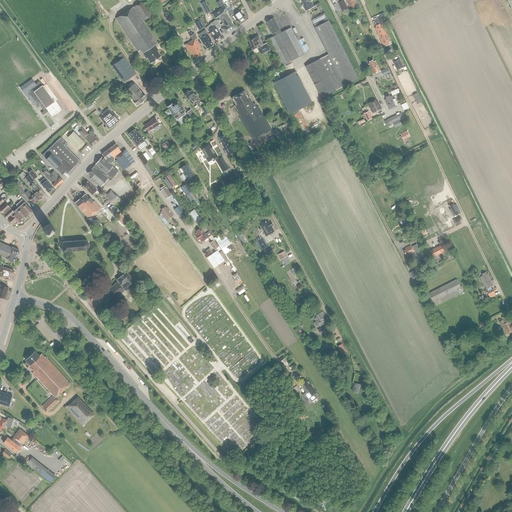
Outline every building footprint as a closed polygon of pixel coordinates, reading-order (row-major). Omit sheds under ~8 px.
[(313,6),(310,1),(311,1),(310,0),(300,0),(303,5),(302,5),(305,11),(313,6)] [(342,0),(340,1),(337,3),(341,11),(347,8),(343,0),(342,0)] [(346,0),(350,9),(351,8),(352,10),(356,9),(355,7),(356,6),(353,0),(346,0)] [(160,57),(156,52),(158,51),(155,47),(158,45),(142,21),(151,15),(142,1),(115,19),(137,52),(140,50),(145,59),(146,58),(150,63),(160,57)] [(222,28),(226,34),(234,27),(231,22),(232,22),(226,14),(224,12),(227,10),(223,5),(220,7),(221,8),(213,15),(217,21),(219,19),(223,23),(221,25),(223,28),(222,28)] [(246,18),(243,14),(243,13),(241,10),(232,17),(235,20),(236,19),(238,23),(246,18)] [(321,97),(358,79),(324,13),(311,20),(315,27),(314,27),(328,54),(305,66),(321,97)] [(272,34),(273,33),(275,36),(268,39),(279,62),(281,66),(304,54),(290,28),(281,32),(276,23),(273,18),(266,22),(269,27),(268,27),(272,34)] [(204,27),(200,21),(200,20),(195,23),(198,30),(199,30),(204,27)] [(375,28),(379,36),(386,33),(382,25),(380,26),(380,24),(375,26),(376,28),(375,28)] [(222,38),(219,33),(220,32),(214,26),(208,30),(213,37),(212,38),(216,43),(222,38)] [(213,45),(211,42),(212,41),(207,33),(199,38),(204,46),(205,45),(207,49),(210,47),(213,45)] [(390,42),(386,33),(379,36),(383,45),(384,44),(385,46),(389,44),(388,42),(390,42)] [(190,36),(192,40),(185,45),(187,49),(188,49),(191,54),(192,54),(195,59),(202,55),(199,49),(200,49),(199,46),(200,46),(196,38),(194,34),(190,36)] [(257,47),(260,54),(269,49),(266,43),(263,45),(258,36),(253,39),(251,39),(250,40),(249,41),(251,46),(250,46),(252,50),(257,47)] [(125,57),(112,66),(124,82),(136,73),(125,57)] [(403,66),(399,59),(393,62),(397,70),(403,67),(403,66)] [(380,73),(379,72),(380,71),(375,61),(373,62),(373,60),(369,62),(369,64),(368,64),(369,66),(368,67),(369,70),(370,70),(373,75),(374,74),(375,75),(376,76),(379,74),(380,73)] [(381,71),(383,76),(385,75),(387,74),(389,78),(391,76),(387,68),(381,71)] [(273,83),(289,114),(312,103),(298,76),(297,77),(295,73),(296,72),(296,71),(273,83)] [(43,86),(42,85),(39,81),(35,84),(32,79),(20,87),(27,97),(34,106),(40,101),(46,108),(52,117),(62,110),(56,101),(57,100),(46,84),(43,86)] [(145,98),(141,92),(140,93),(137,89),(137,88),(133,83),(124,91),(131,98),(132,100),(133,102),(136,105),(145,98)] [(189,100),(193,105),(200,100),(196,94),(195,95),(192,90),(189,92),(188,91),(184,94),(188,100),(189,100)] [(271,130),(257,106),(256,107),(254,104),(253,104),(248,97),(246,98),(243,92),(233,98),(236,103),(234,105),(237,111),(236,112),(252,140),(271,130)] [(417,92),(413,94),(417,104),(422,102),(417,92)] [(385,98),(384,99),(388,108),(393,106),(394,108),(397,107),(395,105),(397,104),(395,98),(393,99),(391,96),(389,97),(389,95),(385,97),(385,98)] [(381,109),(377,100),(375,101),(375,99),(370,102),(371,103),(368,104),(370,109),(372,108),(374,112),(381,109)] [(41,102),(36,105),(37,108),(40,106),(44,111),(41,113),(43,115),(48,112),(41,102)] [(174,116),(177,120),(186,114),(183,110),(182,110),(177,102),(173,105),(172,104),(167,107),(173,115),(174,115),(174,116)] [(404,110),(410,107),(407,102),(402,104),(404,110)] [(101,114),(103,115),(100,118),(103,122),(103,123),(105,126),(104,127),(106,130),(108,129),(111,126),(112,127),(114,127),(115,126),(116,123),(115,123),(119,120),(119,119),(120,119),(120,117),(118,118),(114,114),(113,114),(108,108),(101,114)] [(192,117),(195,115),(191,109),(187,112),(191,118),(192,117)] [(369,111),(363,113),(367,121),(372,118),(369,111)] [(404,117),(402,112),(387,119),(387,120),(385,121),(386,122),(382,124),(383,126),(381,126),(381,127),(393,122),(395,127),(401,124),(398,119),(404,117)] [(159,125),(155,118),(152,120),(144,125),(148,131),(159,125)] [(160,125),(149,131),(151,134),(161,127),(160,125)] [(80,134),(81,135),(85,139),(93,147),(99,141),(90,132),(87,135),(82,129),(78,132),(75,128),(74,130),(79,135),(80,134)] [(138,132),(137,132),(134,129),(129,134),(133,140),(132,141),(140,150),(147,144),(138,132)] [(84,142),(74,131),(68,138),(78,148),(84,142)] [(410,137),(407,131),(400,134),(403,141),(410,137)] [(225,134),(219,137),(222,142),(221,142),(226,151),(232,148),(233,149),(236,148),(232,140),(230,141),(229,139),(228,138),(227,138),(225,134)] [(42,155),(44,157),(46,159),(47,160),(56,169),(62,175),(65,172),(67,174),(80,161),(79,160),(76,157),(65,146),(67,145),(65,143),(60,138),(42,155)] [(164,149),(170,145),(167,141),(161,144),(163,149),(164,149)] [(114,158),(116,157),(117,159),(115,161),(122,170),(134,161),(125,149),(121,152),(116,144),(107,150),(113,159),(114,158)] [(210,144),(201,149),(208,161),(217,156),(210,144)] [(106,159),(108,162),(110,164),(114,161),(114,159),(114,158),(113,159),(107,150),(102,154),(103,156),(102,157),(96,164),(106,173),(106,174),(109,170),(115,175),(118,171),(114,168),(105,160),(106,159)] [(142,154),(138,157),(143,164),(147,161),(142,154)] [(238,161),(244,172),(249,170),(242,158),(238,161)] [(100,187),(108,178),(110,180),(115,175),(109,170),(106,174),(106,173),(105,174),(102,172),(99,170),(100,168),(95,164),(87,174),(92,177),(91,179),(96,183),(95,183),(100,187)] [(147,164),(144,166),(150,175),(153,173),(147,164)] [(182,173),(183,174),(182,174),(182,175),(183,178),(184,178),(185,178),(187,180),(193,176),(190,172),(191,171),(188,165),(186,167),(185,164),(180,167),(183,172),(182,173)] [(26,171),(33,180),(37,177),(29,168),(26,171)] [(50,174),(48,171),(46,170),(43,173),(44,174),(44,175),(46,178),(52,184),(56,188),(59,185),(57,182),(50,174)] [(50,174),(57,182),(59,185),(63,181),(59,177),(54,171),(50,174)] [(174,186),(175,188),(178,186),(177,185),(176,185),(169,174),(164,177),(165,179),(164,180),(170,189),(174,186)] [(29,184),(33,180),(28,175),(25,178),(29,184)] [(53,188),(44,178),(39,182),(41,184),(41,185),(48,192),(53,188)] [(19,186),(21,185),(18,181),(13,184),(22,195),(25,193),(19,186)] [(97,190),(93,186),(87,181),(83,186),(93,195),(97,190)] [(36,192),(34,194),(39,200),(40,200),(41,199),(42,198),(41,197),(43,195),(41,193),(42,192),(39,189),(39,190),(35,185),(33,183),(30,186),(36,192)] [(197,197),(187,183),(180,187),(190,201),(197,197)] [(160,191),(166,199),(171,195),(166,187),(165,188),(163,186),(160,189),(162,190),(160,191)] [(39,200),(34,194),(32,196),(27,191),(24,193),(29,198),(28,199),(31,202),(32,201),(34,204),(35,202),(36,203),(37,203),(39,202),(39,201),(39,200)] [(118,202),(123,206),(125,203),(111,191),(107,195),(104,192),(102,195),(114,206),(118,202)] [(85,194),(75,203),(82,212),(82,211),(89,219),(93,216),(101,209),(94,201),(93,202),(90,198),(89,198),(85,194)] [(0,210),(2,213),(3,212),(5,214),(4,215),(7,218),(10,215),(12,216),(9,220),(12,223),(13,222),(14,223),(16,224),(17,222),(18,223),(22,220),(21,219),(23,217),(24,218),(27,216),(26,215),(28,213),(29,214),(32,211),(22,199),(16,205),(18,207),(14,211),(0,197),(0,196),(0,210)] [(449,205),(451,208),(449,209),(453,216),(459,213),(455,204),(454,205),(453,204),(449,205)] [(160,212),(162,214),(159,216),(161,219),(164,217),(166,220),(172,215),(167,207),(166,208),(164,206),(161,209),(162,211),(160,212)] [(179,206),(175,209),(181,217),(185,214),(179,206)] [(442,222),(437,224),(441,233),(449,229),(446,224),(446,225),(445,223),(452,220),(447,210),(446,210),(444,206),(440,208),(443,215),(439,217),(442,222)] [(203,222),(194,210),(187,215),(192,223),(195,221),(198,225),(203,222)] [(461,220),(460,217),(453,220),(456,226),(460,224),(459,221),(461,220)] [(273,231),(270,226),(272,225),(270,222),(268,223),(267,221),(265,222),(264,220),(260,222),(261,224),(260,225),(265,236),(273,231)] [(55,230),(50,223),(42,228),(48,236),(55,230)] [(207,237),(205,234),(203,231),(204,231),(202,228),(200,229),(200,228),(195,231),(196,232),(195,233),(196,235),(195,236),(197,239),(199,239),(201,241),(204,239),(205,241),(207,239),(206,238),(207,237)] [(244,245),(246,244),(242,237),(244,235),(243,233),(238,235),(244,245)] [(260,251),(268,246),(263,238),(255,242),(260,251)] [(89,246),(89,243),(87,241),(84,240),(62,242),(63,251),(84,250),(87,249),(89,246)] [(219,246),(214,240),(209,243),(214,250),(219,246)] [(16,255),(19,254),(19,253),(19,250),(12,247),(12,248),(0,243),(0,242),(0,255),(7,258),(7,259),(13,262),(15,261),(16,260),(15,257),(16,255)] [(414,251),(411,245),(404,248),(405,249),(403,250),(405,254),(407,253),(408,255),(414,251)] [(431,250),(434,256),(445,251),(442,245),(431,250)] [(280,260),(287,256),(284,251),(278,255),(280,260)] [(420,262),(425,259),(422,252),(416,255),(420,262)] [(218,264),(211,255),(206,258),(213,268),(218,264)] [(290,263),(286,257),(282,259),(281,260),(282,261),(283,260),(285,265),(290,263)] [(11,274),(12,275),(14,270),(1,266),(0,270),(1,271),(0,275),(0,276),(10,280),(11,274)] [(415,271),(409,274),(412,279),(413,279),(417,277),(415,271)] [(135,283),(126,272),(117,280),(118,281),(108,289),(115,298),(125,290),(125,291),(135,283)] [(238,281),(242,278),(237,272),(233,275),(238,281)] [(481,277),(487,288),(493,285),(487,273),(486,274),(485,273),(481,274),(482,276),(481,277)] [(463,292),(457,279),(429,293),(435,306),(463,292)] [(0,287),(0,297),(4,299),(7,291),(8,288),(1,285),(0,287)] [(244,285),(237,289),(240,294),(247,291),(244,285)] [(487,291),(491,298),(497,295),(493,288),(492,289),(491,287),(487,289),(488,291),(487,291)] [(326,323),(323,318),(325,316),(322,311),(315,315),(316,317),(313,318),(315,322),(314,323),(314,324),(315,327),(316,327),(318,326),(319,326),(321,328),(318,330),(320,334),(327,330),(325,326),(324,326),(323,324),(326,323)] [(509,335),(511,333),(511,320),(509,314),(502,317),(503,319),(500,321),(506,336),(509,334),(509,335)] [(346,353),(342,345),(337,348),(341,356),(346,353)] [(70,384),(46,357),(44,357),(42,354),(39,357),(35,352),(26,360),(27,362),(24,365),(27,368),(29,367),(34,373),(32,374),(53,396),(42,407),(47,412),(58,401),(55,398),(70,384)] [(283,357),(279,360),(285,366),(289,362),(285,357),(284,358),(283,357)] [(302,383),(300,384),(302,388),(303,387),(306,392),(302,395),(306,401),(310,399),(311,402),(317,398),(314,394),(313,393),(315,392),(307,380),(306,381),(304,379),(301,382),(302,383)] [(351,390),(353,391),(353,392),(358,393),(360,384),(353,383),(351,390)] [(0,391),(0,404),(8,407),(12,395),(0,391)] [(77,397),(65,408),(82,426),(94,415),(77,397)] [(29,421),(35,416),(32,411),(25,417),(29,421)] [(295,415),(299,421),(304,418),(301,412),(295,415)] [(0,428),(4,430),(5,425),(10,426),(12,419),(13,419),(8,417),(7,420),(0,418),(0,417),(0,416),(0,428)] [(7,437),(3,442),(16,452),(22,444),(23,445),(29,436),(19,429),(11,439),(7,437)] [(5,449),(2,453),(8,458),(11,454),(5,449)] [(27,464),(52,481),(55,477),(50,473),(52,471),(32,457),(27,464)]
